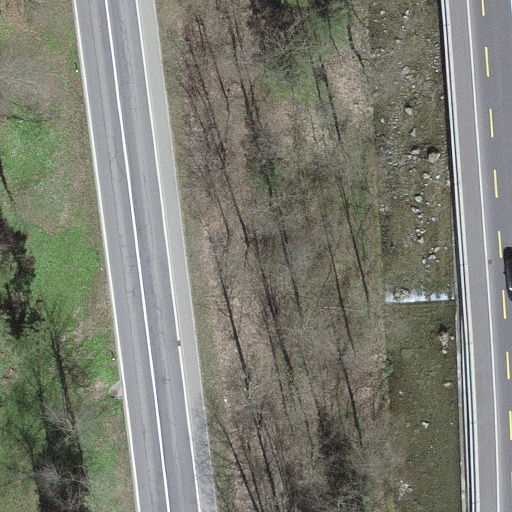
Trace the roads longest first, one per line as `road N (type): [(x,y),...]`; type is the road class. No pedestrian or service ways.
road 1 (tertiary): [(107,0),(166,511)]
road 2 (secondary): [(511,375),(485,0)]
